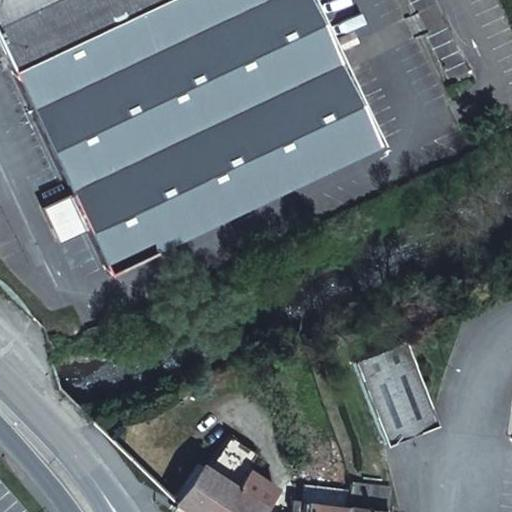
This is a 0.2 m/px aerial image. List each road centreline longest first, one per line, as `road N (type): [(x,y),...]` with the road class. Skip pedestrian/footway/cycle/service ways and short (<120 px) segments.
road 1 (unknown): [(0,125),(59,246),(98,304),(109,308),(123,309),(437,158)]
road 2 (unknown): [(361,0),(437,158)]
